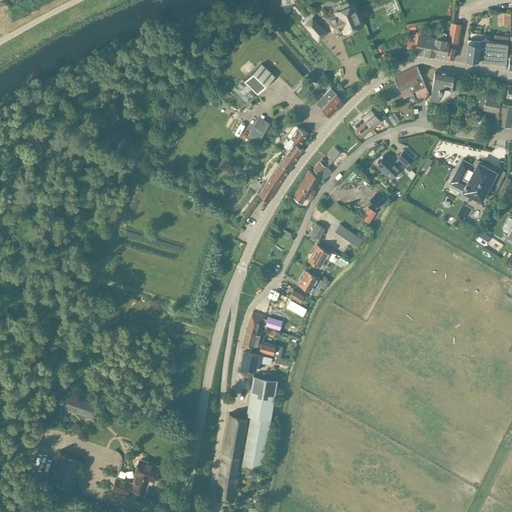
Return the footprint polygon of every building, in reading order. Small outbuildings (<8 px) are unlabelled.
[(345,31),(361,25),(353,4),(349,5),(348,2),(346,1),(339,4),(338,6),(339,9),(336,11),(338,15),(329,19),(334,31),(343,27),(345,31)] [(318,38),(325,32),(315,22),(309,27),(318,38)] [(416,47),(415,51),(446,57),(453,58),(455,47),(456,48),(457,41),(447,39),(419,34),(416,47)] [(467,39),(465,59),(478,60),(478,61),(506,64),(508,42),(508,36),(494,34),(494,41),(479,39),(467,37),(467,39)] [(257,93),(274,76),(261,63),(244,80),(257,93)] [(417,66),(393,77),(398,88),(408,84),(416,102),(427,97),(428,92),(417,66)] [(452,83),(457,84),(459,74),(435,70),(430,99),(438,101),(452,91),(453,89),(451,89),(452,83)] [(303,98),(310,90),(304,85),(297,92),(303,98)] [(329,115),(343,100),(330,87),(316,102),(329,115)] [(481,94),(478,107),(498,111),(501,98),(488,95),(481,94)] [(225,96),(212,110),(226,124),(240,109),(226,95),(225,96)] [(510,126),(511,113),(511,105),(502,104),(498,124),(510,126)] [(362,116),(372,127),(381,120),(371,108),(362,116)] [(479,121),(481,113),(473,112),(472,119),(479,121)] [(372,127),(362,116),(353,123),(357,128),(355,130),(360,138),(373,128),(372,127)] [(253,125),(246,137),(257,144),(262,135),(264,131),(253,125)] [(287,139),(284,144),(284,145),(288,148),(287,150),(286,152),(296,158),(297,157),(303,148),(293,141),(294,139),(300,143),(307,133),(297,126),(290,136),(289,139),(287,139)] [(319,161),(313,168),(320,175),(321,174),(324,176),(325,176),(330,171),(330,170),(326,167),(329,164),(339,152),(334,147),(327,155),(330,157),(326,162),(322,158),(320,161),(319,161)] [(398,157),(394,162),(385,153),(374,163),(390,178),(400,167),(399,166),(403,162),(406,165),(413,158),(403,149),(397,156),(398,157)] [(269,177),(258,195),(261,197),(268,201),(289,169),(296,158),(286,152),(281,159),(278,163),(269,177)] [(450,182),(464,188),(463,191),(472,195),(473,197),(475,198),(477,199),(479,198),(481,199),(495,171),(477,162),(475,167),(471,165),(472,164),(462,159),(450,182)] [(317,175),(308,170),(299,186),(312,194),(315,190),(311,188),(317,175)] [(312,194),(299,186),(293,197),(302,202),(305,197),(309,200),(312,194)] [(374,193),(369,200),(378,207),(383,199),(374,193)] [(368,207),(361,217),(369,222),(375,212),(368,207)] [(309,234),(318,240),(325,228),(315,222),(309,234)] [(339,223),(334,231),(354,244),(357,246),(362,239),(339,223)] [(479,229),(473,237),(481,243),(487,234),(479,229)] [(307,259),(319,266),(324,269),(328,261),(324,258),(328,251),(316,244),(307,259)] [(322,280),(307,271),(299,284),(314,293),(317,288),(321,291),(329,281),(323,278),(322,280)] [(293,289),(289,295),(300,302),(304,296),(293,289)] [(287,305),(296,310),(300,303),(291,298),(287,305)] [(265,315),(253,312),(247,329),(259,332),(260,332),(265,315)] [(270,317),(267,324),(278,328),(281,321),(270,317)] [(264,333),(260,332),(259,332),(247,329),(242,344),(255,348),(255,347),(259,349),(264,333)] [(259,349),(259,351),(272,355),(273,355),(280,356),(283,346),(275,344),(274,347),(261,344),(259,349)] [(243,351),(240,365),(259,369),(260,361),(270,363),(271,357),(261,355),(262,355),(243,351)] [(242,464),(261,467),(277,378),(253,374),(246,414),(250,415),(242,464)] [(64,407),(94,417),(98,406),(69,395),(64,407)] [(235,487),(238,470),(236,470),(238,454),(240,454),(247,416),(229,412),(217,479),(218,497),(230,500),(235,487)] [(52,483),(71,489),(81,460),(61,454),(52,483)] [(158,468),(158,466),(139,460),(134,474),(136,475),(133,483),(116,478),(113,487),(126,491),(128,486),(132,488),(144,492),(148,479),(154,480),(156,474),(158,475),(160,469),(158,468)]
